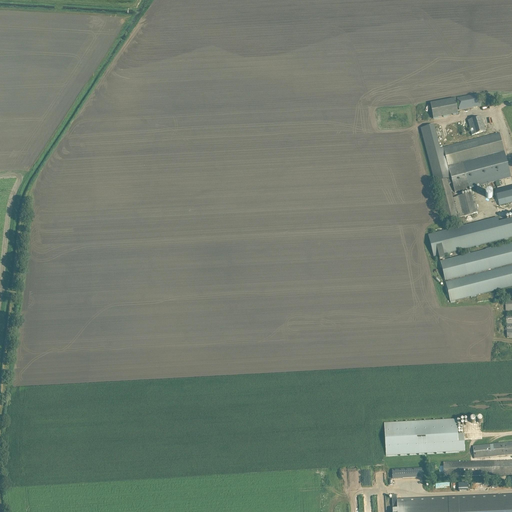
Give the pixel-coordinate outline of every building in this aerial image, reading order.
[(457,99),(459,111),(476,107),(481,106),(479,94),(474,95),(457,99)] [(430,104),(433,119),(458,114),(455,99),(430,104)] [(468,120),(472,136),(486,131),(481,116),(468,120)] [(434,125),(421,129),(435,182),(436,182),(451,178),(449,170),(446,157),(443,148),(440,149),(434,125)] [(451,178),(436,182),(446,221),(456,219),(458,218),(478,213),(473,193),(453,198),(449,184),(453,183),(455,192),(495,182),(496,181),(499,181),(499,180),(506,179),(511,177),(504,151),(499,133),(443,148),(446,157),(449,170),(451,178)] [(511,202),(511,185),(496,190),(500,206),(511,202)] [(462,227),(428,235),(434,257),(439,256),(440,261),(445,260),(444,254),(467,249),(468,253),(470,253),(470,251),(469,248),(476,246),(476,247),(480,246),(480,245),(504,239),(504,240),(509,239),(508,238),(511,237),(511,218),(499,222),(498,218),(464,226),(462,227)] [(458,218),(456,219),(462,227),(464,226),(458,218)] [(440,261),(440,262),(450,302),(451,303),(455,302),(455,301),(471,297),(471,298),(476,296),(496,290),(496,291),(501,290),(501,289),(511,286),(511,242),(509,243),(509,244),(491,249),(490,248),(485,249),(486,250),(471,254),(470,253),(468,253),(468,254),(463,255),(463,256),(445,260),(440,261)] [(384,423),(386,456),(465,452),(464,434),(458,434),(457,419),(384,423)] [(511,442),(473,446),(474,459),(511,454),(511,442)] [(444,462),(444,476),(511,474),(511,460),(493,461),(444,462)] [(392,470),(393,480),(423,478),(422,468),(392,470)] [(397,495),(392,495),(392,511),(511,511),(511,494),(397,500),(397,495)]
